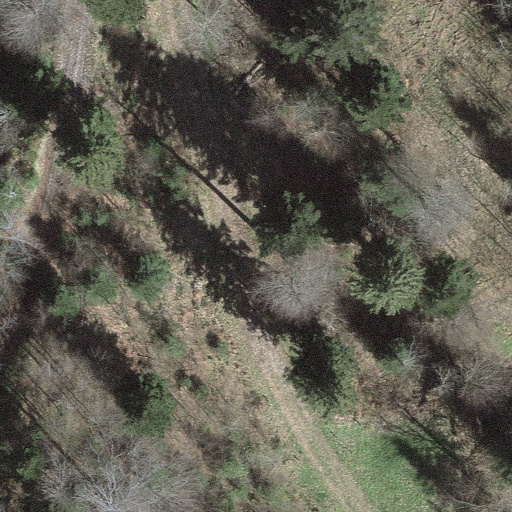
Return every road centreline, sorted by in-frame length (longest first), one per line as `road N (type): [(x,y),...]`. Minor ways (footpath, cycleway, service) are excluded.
road 1 (track): [(358,511),(283,398),(239,266),(180,0)]
road 2 (track): [(77,0),(50,187),(0,344)]
